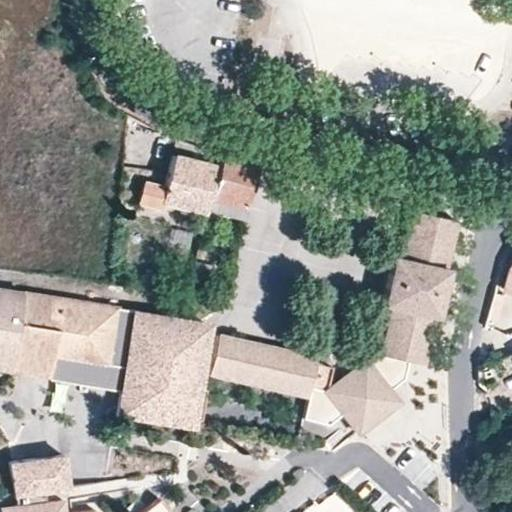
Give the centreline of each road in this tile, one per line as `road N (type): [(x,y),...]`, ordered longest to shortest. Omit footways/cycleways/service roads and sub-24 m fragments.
road 1 (tertiary): [(498,199),(442,194),(145,107),(111,76),(91,0)]
road 2 (residential): [(498,199),(459,359),(467,511)]
road 3 (unknown): [(346,0),(511,29)]
